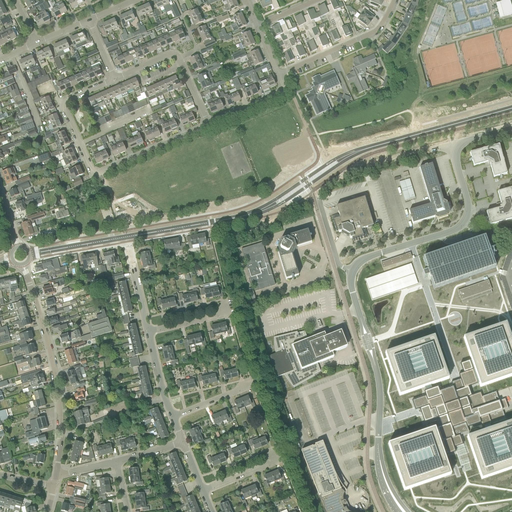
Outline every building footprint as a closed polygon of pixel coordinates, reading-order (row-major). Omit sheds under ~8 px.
[(37,0),(35,1),(34,0),(30,0),(25,3),(28,8),(32,6),(33,9),(35,8),(41,5),(44,3),(45,3),(44,0),(43,0),(42,1),(38,2),(37,0)] [(67,0),(72,9),(78,6),(74,0),(67,0)] [(164,10),(159,0),(158,0),(154,2),(157,9),(154,10),(157,17),(162,15),(162,14),(160,9),(163,8),(164,10)] [(166,0),(159,0),(164,10),(166,13),(172,11),(172,12),(175,19),(178,18),(180,17),(175,5),(170,7),(166,0)] [(274,10),(279,8),(275,0),(265,0),(260,3),(262,9),(272,5),(274,10)] [(337,1),(336,2),(335,0),(333,0),(330,2),(331,5),(328,6),(334,19),(339,17),(336,10),(343,7),(341,3),(338,4),(337,1)] [(381,7),(383,1),(379,0),(369,0),(369,2),(368,4),(378,8),(379,6),(381,7)] [(511,0),(507,0),(499,2),(503,17),(511,14),(511,0)] [(227,12),(238,7),(235,1),(224,6),(224,7),(227,12)] [(66,12),(64,8),(61,2),(55,5),(61,15),(66,12)] [(495,19),(499,18),(494,2),(490,4),(495,19)] [(412,17),(417,6),(408,3),(406,9),(408,9),(406,14),(412,17)] [(328,6),(325,7),(324,4),(318,7),(319,9),(318,9),(320,12),(317,13),(319,18),(326,14),(329,21),(334,19),(328,6)] [(55,18),(61,15),(55,5),(54,6),(53,6),(53,7),(53,8),(53,10),(51,10),(55,18)] [(151,11),(150,9),(148,5),(143,7),(146,15),(148,14),(150,18),(153,17),(158,27),(161,25),(159,22),(157,17),(154,10),(151,11)] [(142,17),(146,15),(143,7),(136,10),(141,21),(144,20),(142,17)] [(368,11),(369,10),(364,7),(362,10),(363,11),(360,15),(370,23),(374,19),(372,17),(374,15),(368,11)] [(190,13),(193,19),(202,15),(199,9),(198,10),(190,13)] [(314,11),(313,12),(312,10),(307,12),(308,15),(305,16),(311,29),(315,27),(312,21),(319,18),(317,13),(315,14),(314,11)] [(49,21),(46,14),(44,11),(43,12),(42,12),(38,13),(44,25),(50,22),(49,21)] [(128,12),(125,13),(125,15),(129,23),(135,20),(131,12),(129,13),(128,12)] [(39,28),(44,25),(38,13),(38,14),(40,17),(34,20),(38,27),(39,28)] [(216,21),(229,16),(227,13),(215,18),(216,19),(216,21)] [(235,24),(244,20),(241,14),(230,19),(231,22),(234,20),(235,24)] [(408,27),(412,17),(406,14),(402,23),(400,22),(400,23),(408,27)] [(126,24),(129,23),(125,15),(119,17),(124,29),(127,27),(126,24)] [(202,15),(193,19),(195,25),(203,22),(201,16),(202,15)] [(305,16),(302,17),(301,15),(295,17),(296,19),(295,19),(299,27),(302,25),(305,32),(311,29),(305,16)] [(367,27),(370,23),(360,15),(357,20),(355,18),(353,21),(357,25),(358,24),(364,28),(365,26),(367,27)] [(218,24),(230,18),(229,16),(216,21),(218,24)] [(347,25),(344,27),(339,17),(334,19),(341,36),(344,35),(345,37),(351,35),(350,33),(351,33),(347,25)] [(338,37),(341,36),(334,19),(329,21),(334,31),(329,33),(332,41),(333,40),(334,42),(339,40),(338,37)] [(111,30),(117,27),(114,20),(108,22),(111,30)] [(234,28),(232,29),(234,33),(240,31),(239,29),(242,28),(246,26),(244,20),(235,24),(236,27),(234,28)] [(282,26),(288,40),(292,38),(289,31),(296,28),(294,23),(292,24),(290,21),(290,22),(289,20),(283,22),(285,25),(282,26)] [(105,32),(111,30),(108,22),(102,25),(103,27),(100,29),(103,37),(106,35),(105,32)] [(141,27),(139,23),(136,24),(139,31),(134,34),(133,33),(135,37),(136,37),(141,34),(144,33),(141,27)] [(401,37),(408,27),(400,23),(397,28),(398,29),(395,33),(401,37)] [(209,28),(208,26),(208,25),(197,30),(200,36),(208,33),(206,29),(207,29),(209,28)] [(282,26),(279,27),(278,25),(272,27),(273,29),(272,30),(274,33),(271,34),(273,38),(275,37),(276,37),(279,35),(282,42),(288,40),(282,26)] [(7,30),(5,31),(10,41),(16,38),(15,37),(18,35),(14,27),(11,29),(10,28),(7,30)] [(324,35),(320,37),(315,27),(311,29),(318,46),(321,45),(322,48),(328,45),(327,43),(328,43),(324,35)] [(5,31),(3,28),(1,29),(1,30),(1,31),(0,31),(0,34),(5,44),(10,41),(5,31)] [(133,33),(127,36),(125,29),(122,31),(126,41),(135,37),(133,33)] [(177,29),(174,30),(175,33),(178,40),(184,38),(183,35),(185,34),(185,33),(183,30),(178,32),(177,29)] [(315,47),(318,46),(311,29),(305,32),(308,39),(305,41),(307,46),(305,47),(306,49),(308,48),(309,51),(310,51),(311,53),(316,50),(315,47)] [(240,43),(252,38),(249,32),(238,37),(240,43)] [(168,33),(162,36),(167,45),(172,43),(169,36),(168,33)] [(172,43),(178,40),(175,33),(169,36),(172,43)] [(211,36),(209,36),(208,33),(200,36),(203,42),(205,41),(205,43),(204,44),(205,48),(215,44),(213,39),(213,40),(211,36)] [(395,46),(401,37),(395,33),(393,37),(391,36),(388,41),(395,46)] [(87,34),(84,36),(83,34),(77,36),(81,47),(91,43),(87,34)] [(75,49),(81,47),(77,36),(71,39),(75,49)] [(161,39),(157,41),(161,48),(167,45),(162,36),(159,37),(161,39)] [(155,51),(161,48),(156,38),(157,39),(151,41),(152,43),(155,51)] [(252,38),(240,43),(240,44),(242,47),(243,49),(250,46),(254,44),(252,38)] [(301,46),(297,48),(292,38),(288,40),(295,56),(298,55),(299,58),(305,55),(304,53),(305,53),(301,46)] [(107,49),(117,45),(115,40),(105,45),(107,49)] [(292,58),(295,56),(288,40),(282,42),(287,52),(281,55),(283,59),(285,58),(286,61),(287,61),(288,63),(293,60),(292,58)] [(69,49),(68,46),(65,41),(60,44),(63,52),(69,49)] [(387,55),(395,46),(388,41),(389,42),(382,50),(387,55)] [(149,53),(155,51),(152,43),(146,46),(149,53)] [(63,52),(60,44),(54,46),(59,58),(65,55),(63,52)] [(146,46),(142,47),(141,45),(139,46),(143,56),(149,53),(146,46)] [(119,49),(119,48),(118,46),(107,51),(109,54),(119,50),(119,49)] [(143,56),(139,46),(140,49),(137,50),(136,48),(133,49),(134,51),(137,58),(140,57),(140,58),(141,58),(143,58),(143,57),(143,56)] [(52,57),(50,53),(48,49),(42,51),(46,59),(49,58),(50,60),(52,58),(52,57)] [(134,51),(131,52),(130,50),(127,51),(131,61),(137,58),(134,51)] [(43,61),(46,59),(42,51),(36,54),(40,64),(43,62),(43,61)] [(126,63),(131,61),(127,51),(127,52),(128,54),(122,56),(126,63)] [(249,62),(260,57),(257,51),(249,55),(246,56),(249,62)] [(192,66),(203,61),(200,55),(190,60),(192,66)] [(374,60),(376,59),(374,55),(362,60),(360,56),(353,59),(355,63),(353,64),(355,68),(352,69),(353,72),(349,73),(350,75),(346,77),(349,84),(353,82),(359,94),(368,90),(363,79),(362,80),(361,78),(364,77),(366,71),(365,69),(367,68),(367,69),(377,65),(374,60)] [(30,56),(25,58),(29,67),(30,70),(36,68),(36,69),(39,68),(36,60),(33,61),(31,57),(30,56)] [(69,66),(78,62),(75,56),(72,57),(74,61),(68,64),(69,66)] [(119,66),(126,63),(122,56),(116,59),(117,60),(114,61),(116,66),(119,64),(119,66)] [(249,62),(246,63),(249,68),(249,69),(251,68),(258,65),(262,63),(260,57),(249,62)] [(25,59),(19,62),(21,67),(23,70),(29,67),(25,58),(25,59)] [(200,62),(203,61),(192,66),(195,72),(206,67),(205,65),(202,66),(200,62)] [(100,72),(103,71),(101,66),(92,70),(95,77),(101,74),(100,72)] [(9,75),(17,72),(14,67),(7,70),(9,75)] [(245,70),(239,73),(239,74),(240,76),(241,77),(243,76),(251,72),(253,71),(251,68),(249,69),(249,68),(245,70)] [(86,72),(85,70),(79,72),(83,82),(89,80),(86,72)] [(89,80),(95,77),(92,70),(86,72),(89,80)] [(309,94),(305,96),(308,103),(310,102),(311,105),(316,116),(331,109),(324,95),(326,92),(340,85),(333,71),(320,77),(319,75),(312,78),(313,82),(312,83),(313,87),(311,88),(312,90),(308,92),(309,94)] [(11,75),(17,73),(17,72),(9,75),(9,76),(7,76),(1,79),(3,83),(13,79),(11,75)] [(83,82),(79,72),(80,74),(78,75),(77,74),(73,75),(78,85),(80,84),(81,84),(82,85),(83,84),(84,83),(83,82)] [(26,85),(29,83),(25,73),(21,74),(23,79),(24,79),(26,85)] [(200,84),(211,79),(209,73),(198,78),(199,80),(198,80),(198,81),(199,83),(200,84)] [(72,87),(78,85),(73,75),(74,77),(68,79),(72,87)] [(272,79),(274,78),(273,75),(265,79),(269,88),(275,85),(272,79)] [(179,78),(176,79),(175,77),(169,80),(174,90),(183,86),(179,77),(179,78)] [(66,90),(72,87),(68,79),(62,82),(63,82),(66,90)] [(134,93),(140,90),(135,79),(129,82),(133,89),(134,93)] [(215,87),(214,85),(211,79),(200,84),(204,92),(208,90),(215,87)] [(265,79),(259,81),(260,84),(263,91),(269,88),(265,79)] [(174,90),(169,80),(163,82),(167,90),(168,92),(168,93),(168,92),(174,90)] [(36,90),(37,87),(34,81),(29,83),(26,85),(30,92),(36,90)] [(66,90),(63,82),(62,82),(56,84),(60,92),(66,90)] [(127,92),(133,89),(129,82),(124,84),(127,92)] [(163,82),(158,85),(161,92),(167,90),(163,82)] [(254,86),(253,83),(247,86),(252,96),(257,93),(254,86)] [(128,96),(127,92),(124,84),(118,87),(121,94),(123,98),(128,96)] [(8,94),(10,93),(18,90),(16,85),(6,89),(8,94)] [(156,98),(162,95),(161,92),(158,85),(152,87),(156,98)] [(247,86),(245,87),(244,85),(240,87),(242,89),(243,91),(246,98),(252,96),(247,86)] [(115,97),(121,94),(118,87),(112,90),(115,97)] [(146,99),(144,100),(146,106),(149,105),(148,103),(148,102),(150,101),(156,98),(152,87),(146,90),(146,92),(144,93),(146,99)] [(12,99),(20,96),(18,90),(10,93),(12,99)] [(109,100),(115,97),(112,90),(106,92),(109,100)] [(236,91),(230,93),(230,94),(234,103),(240,101),(237,94),(237,93),(236,91)] [(106,92),(100,95),(103,102),(105,105),(111,103),(109,100),(106,92)] [(222,92),(219,93),(222,98),(225,97),(225,99),(226,101),(228,106),(234,103),(230,94),(230,93),(227,95),(226,93),(224,95),(222,92)] [(97,105),(98,105),(103,102),(100,95),(94,97),(97,105)] [(24,100),(22,101),(20,96),(12,99),(14,99),(14,100),(13,101),(15,104),(24,100)] [(98,105),(97,105),(94,97),(88,100),(93,110),(99,108),(98,105)] [(41,108),(51,103),(48,98),(40,101),(39,98),(33,101),(32,101),(34,104),(38,102),(41,108)] [(220,101),(219,101),(219,99),(216,100),(217,102),(214,103),(217,111),(223,108),(220,101)] [(17,109),(26,105),(24,100),(15,104),(16,104),(17,109)] [(141,108),(146,106),(144,100),(142,100),(138,102),(141,108)] [(214,103),(212,100),(206,102),(211,113),(217,111),(214,103)] [(50,111),(54,110),(51,103),(41,108),(43,107),(44,110),(42,111),(44,117),(51,114),(50,111)] [(18,115),(28,111),(26,105),(17,109),(18,109),(16,110),(18,115)] [(192,114),(197,112),(195,108),(188,111),(189,112),(184,114),(188,123),(194,121),(192,114)] [(14,123),(30,116),(28,111),(18,115),(19,115),(20,119),(18,120),(16,116),(12,118),(14,123)] [(56,115),(52,116),(51,114),(44,117),(47,123),(49,121),(50,124),(58,121),(59,120),(58,116),(56,116),(56,115)] [(184,114),(178,117),(180,121),(182,126),(188,123),(184,114)] [(30,116),(17,122),(18,123),(19,125),(25,123),(26,125),(33,123),(30,116)] [(167,122),(171,131),(172,131),(173,132),(176,130),(176,129),(177,128),(176,126),(179,125),(177,121),(176,118),(173,119),(167,122)] [(59,121),(50,124),(53,130),(50,131),(52,134),(59,131),(58,131),(57,128),(61,127),(60,124),(61,123),(59,121)] [(167,122),(164,123),(163,121),(160,122),(162,126),(165,134),(171,131),(167,122)] [(26,125),(20,128),(22,133),(26,131),(35,128),(33,123),(26,125)] [(157,129),(155,126),(153,127),(154,130),(151,132),(154,139),(160,136),(157,129)] [(28,138),(38,135),(35,128),(26,131),(22,133),(12,136),(14,139),(27,134),(28,138)] [(154,139),(151,132),(149,128),(143,131),(148,141),(149,141),(150,142),(154,140),(154,139)] [(55,136),(54,136),(57,142),(66,138),(64,132),(59,134),(55,136)] [(138,134),(133,137),(133,139),(137,146),(143,143),(141,139),(139,136),(138,134)] [(4,139),(0,140),(0,146),(2,146),(1,144),(1,143),(9,140),(8,138),(8,137),(4,139)] [(58,149),(56,149),(57,151),(57,152),(63,150),(62,147),(64,146),(69,144),(66,138),(57,142),(58,145),(56,146),(58,149)] [(133,139),(130,140),(129,138),(127,139),(127,140),(131,149),(137,146),(133,139)] [(15,148),(24,145),(22,140),(13,143),(13,144),(15,147),(15,148)] [(126,151),(122,142),(121,142),(115,144),(120,154),(126,151)] [(0,150),(1,151),(0,151),(0,160),(4,159),(3,157),(9,154),(7,150),(13,148),(15,147),(13,144),(12,144),(11,144),(0,148),(0,150)] [(116,146),(113,147),(111,144),(109,145),(114,156),(120,154),(115,144),(116,146)] [(474,167),(486,164),(487,167),(492,166),(494,178),(510,175),(504,145),(471,152),(474,167)] [(63,156),(61,156),(63,160),(66,159),(74,155),(71,149),(67,151),(64,153),(62,153),(63,156)] [(102,161),(108,159),(105,152),(104,149),(98,152),(102,161)] [(102,161),(98,152),(92,155),(93,157),(96,164),(102,161)] [(48,153),(38,157),(40,163),(50,160),(48,153)] [(66,159),(63,160),(66,166),(68,165),(72,163),(76,161),(74,155),(66,159)] [(444,201),(443,201),(432,164),(429,165),(422,167),(419,168),(430,205),(409,211),(413,224),(435,217),(435,218),(437,219),(438,219),(439,222),(449,219),(448,216),(450,213),(452,212),(449,202),(446,203),(446,202),(444,201)] [(82,184),(80,179),(79,176),(82,175),(82,174),(83,174),(80,167),(79,167),(75,168),(74,167),(72,169),(72,170),(69,171),(71,176),(74,175),(76,179),(72,181),(75,187),(78,186),(82,184)] [(14,168),(2,173),(4,179),(10,176),(13,175),(16,174),(14,168)] [(15,178),(14,175),(13,175),(10,176),(4,179),(7,185),(17,181),(15,178)] [(9,192),(9,193),(10,194),(11,195),(12,198),(17,196),(22,194),(21,192),(23,191),(21,188),(29,185),(27,181),(21,184),(17,185),(17,186),(18,188),(16,189),(16,188),(14,189),(9,191),(9,192)] [(493,225),(511,220),(511,188),(498,192),(502,208),(487,212),(489,219),(492,219),(493,225)] [(40,196),(41,196),(40,193),(26,197),(27,200),(15,204),(17,210),(20,209),(21,212),(26,211),(24,206),(34,203),(35,202),(37,203),(40,202),(41,200),(40,196)] [(373,226),(370,215),(365,198),(336,206),(339,215),(338,216),(337,213),(331,215),(336,232),(338,231),(339,233),(342,232),(349,235),(350,239),(352,238),(352,240),(369,235),(366,228),(373,226)] [(58,210),(60,218),(69,216),(67,210),(65,211),(64,208),(58,210)] [(33,222),(45,218),(43,212),(31,216),(28,217),(27,217),(29,222),(22,224),(22,227),(21,228),(22,230),(23,231),(24,231),(31,228),(30,225),(34,224),(33,222)] [(31,228),(24,231),(26,237),(38,233),(36,227),(33,228),(31,228)] [(39,232),(40,238),(55,234),(53,228),(39,232)] [(309,236),(308,230),(287,237),(287,238),(281,240),(277,246),(279,253),(287,280),(291,278),(292,279),(293,280),(293,278),(293,277),(298,276),(299,275),(291,253),(294,248),(311,243),(312,243),(310,237),(311,237),(312,236),(310,235),(309,236)] [(208,239),(205,240),(204,235),(197,236),(199,244),(205,243),(206,246),(209,246),(208,239)] [(191,246),(199,244),(197,236),(190,238),(190,237),(191,242),(188,243),(189,250),(192,249),(191,246)] [(473,241),(424,258),(432,281),(435,288),(496,267),(485,237),(477,239),(473,241)] [(182,244),(179,244),(178,239),(178,240),(172,241),(174,253),(183,251),(182,244)] [(173,253),(174,253),(172,241),(164,242),(163,242),(165,250),(172,249),(173,253)] [(262,243),(241,249),(254,291),(275,285),(262,243)] [(149,253),(152,252),(151,249),(144,250),(145,253),(140,254),(140,255),(140,254),(142,261),(151,259),(149,253)] [(113,252),(112,252),(111,252),(110,253),(108,253),(111,267),(114,266),(114,265),(119,263),(118,257),(115,258),(113,252)] [(108,267),(111,267),(108,253),(103,255),(104,262),(107,262),(108,267)] [(410,253),(381,263),(384,273),(411,264),(413,263),(410,253)] [(98,267),(97,259),(96,254),(89,255),(91,269),(95,268),(94,267),(98,267)] [(91,269),(89,255),(82,256),(84,269),(87,269),(86,267),(90,266),(91,269)] [(56,265),(54,259),(37,264),(38,266),(34,267),(36,273),(43,271),(44,273),(60,268),(59,264),(56,265)] [(154,263),(153,263),(152,259),(151,259),(142,261),(144,268),(143,268),(143,269),(148,267),(149,270),(156,269),(154,263)] [(384,273),(365,280),(372,300),(403,290),(418,284),(414,274),(411,264),(384,273)] [(70,268),(71,268),(70,265),(60,268),(44,273),(45,276),(39,277),(41,283),(51,280),(50,277),(71,272),(70,268)] [(11,289),(9,290),(10,295),(14,294),(13,292),(15,292),(14,290),(17,289),(17,286),(16,278),(9,279),(11,289)] [(53,289),(64,286),(62,279),(48,283),(49,287),(42,289),(44,295),(49,293),(50,295),(54,294),(53,289)] [(488,281),(457,291),(461,303),(492,293),(488,281)] [(218,292),(221,291),(220,285),(210,287),(212,297),(219,296),(218,292)] [(206,299),(212,297),(210,287),(200,289),(202,296),(205,295),(206,299)] [(118,296),(120,296),(127,294),(126,288),(119,290),(117,290),(118,295),(118,296)] [(199,296),(198,292),(198,290),(192,291),(192,292),(188,292),(191,302),(197,301),(197,297),(199,296)] [(184,304),(191,302),(188,292),(179,295),(180,301),(183,300),(184,304)] [(178,302),(177,297),(176,295),(173,296),(173,298),(167,299),(169,307),(175,306),(176,306),(175,302),(178,302)] [(167,299),(160,301),(160,299),(157,299),(159,306),(161,305),(162,309),(169,307),(167,299)] [(16,311),(25,307),(23,302),(17,304),(16,303),(9,305),(11,311),(12,310),(13,313),(16,313),(16,311)] [(17,316),(27,313),(25,307),(16,311),(16,313),(17,316)] [(51,309),(46,310),(48,317),(53,315),(65,312),(69,311),(68,307),(58,311),(55,312),(54,309),(54,308),(51,309)] [(102,314),(96,316),(98,321),(108,318),(104,309),(101,310),(102,314)] [(20,322),(29,319),(27,313),(17,316),(19,321),(20,322)] [(56,317),(54,318),(49,319),(51,325),(65,321),(69,320),(68,316),(57,320),(56,317)] [(92,338),(112,332),(108,318),(96,322),(88,325),(92,338)] [(19,321),(15,322),(16,325),(18,324),(20,329),(21,328),(31,325),(29,319),(20,322),(19,322),(19,321)] [(229,328),(226,329),(225,323),(225,324),(218,326),(220,336),(224,335),(224,333),(226,332),(227,335),(231,335),(229,328)] [(434,337),(385,354),(399,396),(424,387),(425,391),(424,392),(425,396),(412,401),(415,411),(419,409),(424,423),(438,418),(441,426),(436,428),(435,429),(435,428),(388,444),(404,491),(451,475),(444,456),(445,455),(446,456),(455,452),(454,448),(463,445),(460,436),(469,432),(467,428),(480,424),(482,428),(484,428),(485,431),(467,437),(481,479),(511,468),(511,421),(491,429),(490,425),(505,420),(502,411),(508,409),(505,399),(496,402),(495,398),(497,397),(496,392),(482,397),(481,392),(471,395),(469,387),(478,384),(477,383),(479,383),(480,387),(511,376),(511,342),(506,324),(463,338),(471,361),(470,361),(460,364),(463,373),(458,375),(460,379),(451,382),(452,387),(440,391),(438,387),(432,389),(430,385),(448,379),(434,337)] [(67,326),(60,328),(59,325),(52,327),(54,334),(56,333),(56,334),(61,333),(60,332),(68,329),(67,326)] [(215,337),(220,336),(218,326),(211,327),(212,332),(209,333),(211,339),(214,339),(213,336),(215,335),(215,337)] [(76,339),(80,338),(78,331),(59,337),(62,344),(65,342),(66,344),(70,343),(69,341),(76,339)] [(275,354),(268,357),(277,378),(283,375),(285,378),(289,384),(293,388),(314,376),(313,375),(320,371),(317,363),(334,357),(332,352),(334,351),(335,352),(348,347),(341,331),(329,336),(329,337),(326,338),(324,333),(308,339),(305,332),(297,334),(297,332),(273,338),(274,342),(274,350),(275,354)] [(20,342),(18,342),(19,346),(26,344),(26,342),(29,341),(30,341),(30,340),(33,340),(31,332),(26,333),(18,335),(20,342)] [(206,345),(205,344),(204,339),(201,339),(200,334),(200,335),(193,337),(195,345),(202,343),(203,346),(206,345)] [(0,344),(10,342),(8,335),(5,335),(0,336),(0,344)] [(195,345),(193,337),(186,338),(187,343),(188,346),(195,345)] [(75,349),(85,345),(84,342),(71,346),(72,349),(64,352),(66,358),(75,356),(77,355),(75,349)] [(171,347),(174,347),(173,343),(167,344),(167,347),(162,349),(163,349),(164,356),(172,354),(171,347)] [(31,344),(27,346),(26,344),(19,346),(12,348),(13,352),(20,350),(20,352),(24,351),(25,356),(36,353),(34,344),(31,345),(31,344)] [(142,354),(141,354),(140,348),(132,350),(133,353),(131,354),(131,357),(142,354)] [(177,360),(174,361),(172,354),(164,356),(166,363),(171,362),(171,365),(178,363),(177,360)] [(76,359),(75,356),(66,358),(69,365),(76,363),(79,362),(78,358),(76,359)] [(30,369),(40,366),(38,359),(31,361),(32,364),(29,365),(30,369)] [(79,369),(81,368),(80,365),(73,367),(74,370),(73,370),(73,371),(67,373),(69,380),(82,375),(79,369)] [(237,373),(240,372),(239,366),(236,366),(236,369),(229,370),(231,378),(238,377),(237,373)] [(229,369),(223,371),(222,367),(219,368),(221,377),(224,376),(225,380),(231,378),(229,370),(229,369)] [(39,371),(20,377),(21,381),(24,380),(25,384),(29,382),(33,381),(36,380),(43,378),(44,377),(44,375),(42,375),(42,374),(40,375),(39,371)] [(212,373),(208,375),(210,383),(216,382),(217,382),(216,378),(219,378),(217,371),(214,372),(214,374),(212,375),(212,373)] [(82,375),(69,380),(71,386),(78,384),(77,381),(83,379),(82,375)] [(203,385),(210,383),(208,375),(203,376),(203,377),(201,378),(201,375),(198,376),(199,382),(202,382),(203,385)] [(197,383),(196,378),(195,376),(192,377),(192,378),(186,380),(186,381),(188,389),(195,387),(195,388),(195,387),(194,384),(197,383)] [(31,387),(27,388),(27,389),(28,392),(44,387),(43,383),(45,383),(43,378),(36,380),(33,381),(29,382),(31,387)] [(179,380),(176,381),(178,388),(180,387),(181,391),(182,391),(182,390),(188,389),(186,381),(180,383),(179,380)] [(84,392),(83,386),(79,387),(76,388),(78,394),(74,395),(76,402),(84,399),(82,393),(84,392)] [(32,402),(43,398),(41,391),(33,393),(35,401),(32,402)] [(322,433),(331,430),(317,394),(310,397),(312,404),(315,403),(316,406),(316,405),(319,415),(316,416),(322,433)] [(252,400),(250,401),(248,396),(247,397),(248,397),(241,400),(244,408),(251,405),(252,408),(255,407),(252,400)] [(37,408),(45,406),(43,398),(32,402),(33,407),(37,407),(37,408),(30,410),(31,413),(38,411),(37,408)] [(84,408),(97,405),(95,399),(83,403),(84,408)] [(299,401),(307,423),(308,422),(307,420),(310,419),(304,399),(299,401)] [(238,411),(244,408),(241,400),(234,402),(236,407),(233,408),(236,415),(239,413),(238,411)] [(156,409),(157,409),(157,408),(149,412),(151,417),(159,414),(156,409)] [(87,413),(88,413),(87,409),(80,410),(81,412),(73,413),(75,420),(88,416),(87,413)] [(230,415),(227,416),(225,411),(225,412),(218,415),(221,422),(228,420),(229,423),(232,421),(230,415)] [(154,423),(161,420),(159,414),(151,417),(150,418),(150,416),(146,418),(147,421),(150,419),(151,420),(153,420),(154,423)] [(215,425),(221,422),(218,415),(212,417),(211,417),(215,425)] [(78,426),(90,423),(88,416),(75,420),(76,420),(78,426)] [(107,416),(93,422),(94,425),(94,426),(108,420),(107,416)] [(38,431),(47,429),(44,417),(29,421),(32,432),(25,433),(26,439),(34,436),(39,435),(38,431)] [(386,424),(388,432),(410,426),(409,422),(412,421),(411,417),(386,424)] [(156,428),(163,425),(161,420),(154,423),(156,428)] [(197,429),(200,427),(199,424),(193,427),(194,429),(189,431),(189,432),(190,431),(192,438),(200,435),(197,429)] [(157,435),(166,431),(163,425),(156,428),(155,429),(154,428),(151,429),(152,432),(155,431),(157,435)] [(297,441),(302,439),(298,428),(296,428),(298,434),(297,435),(294,429),(292,430),(297,441)] [(168,436),(166,431),(157,435),(159,434),(161,439),(168,437),(168,436)] [(266,441),(269,440),(266,433),(263,435),(264,437),(258,440),(261,447),(267,444),(267,445),(266,441)] [(42,442),(46,441),(44,435),(34,438),(34,436),(26,439),(21,440),(22,444),(29,442),(30,446),(37,444),(37,445),(43,444),(42,442)] [(134,442),(137,442),(136,435),(133,436),(133,439),(126,440),(128,449),(135,447),(135,448),(136,448),(134,442)] [(195,445),(203,442),(200,435),(192,438),(195,445)] [(258,440),(257,437),(248,441),(250,447),(253,446),(254,450),(255,450),(255,449),(261,447),(258,440)] [(126,440),(126,441),(125,438),(116,440),(117,447),(120,446),(121,451),(122,451),(121,451),(128,449),(126,440)] [(114,447),(113,443),(113,441),(109,442),(110,444),(103,446),(105,455),(112,453),(113,453),(111,448),(114,447)] [(82,443),(80,443),(75,442),(73,448),(81,450),(82,443)] [(248,448),(246,443),(245,442),(242,443),(243,445),(237,448),(240,455),(246,453),(247,453),(245,449),(248,448)] [(341,489),(340,489),(322,443),(302,451),(319,495),(320,495),(321,498),(320,498),(324,508),(323,509),(324,511),(349,511),(350,511),(348,511),(347,510),(346,509),(346,508),(345,505),(345,504),(346,504),(346,503),(346,502),(345,501),(344,501),(343,501),(343,499),(343,498),(343,496),(343,495),(344,494),(344,493),(341,489)] [(103,446),(96,448),(96,445),(93,446),(94,452),(97,452),(98,457),(98,456),(105,455),(103,446)] [(237,448),(236,447),(230,450),(229,448),(227,449),(230,456),(232,454),(234,458),(240,455),(237,448)] [(0,464),(4,463),(3,460),(10,458),(8,448),(2,450),(1,450),(2,453),(1,453),(0,452),(0,464)] [(79,457),(81,450),(73,448),(72,455),(79,457)] [(227,457),(225,452),(225,450),(221,452),(223,455),(217,457),(219,464),(226,461),(225,458),(227,457)] [(175,453),(167,456),(169,462),(177,459),(175,453)] [(33,455),(32,456),(32,454),(22,456),(24,461),(29,460),(31,460),(33,460),(32,465),(37,466),(37,463),(40,464),(40,463),(43,464),(44,455),(38,454),(37,456),(34,457),(33,455)] [(78,464),(79,457),(72,455),(70,462),(78,464)] [(217,457),(210,459),(209,456),(206,458),(209,464),(212,463),(213,467),(213,466),(219,464),(217,457)] [(171,468),(179,464),(177,459),(169,462),(170,467),(171,468)] [(171,474),(182,470),(179,464),(171,468),(170,467),(167,468),(168,471),(170,470),(171,474)] [(138,468),(141,468),(140,465),(134,466),(134,469),(129,469),(129,470),(130,477),(139,475),(138,468)] [(176,479),(184,476),(182,470),(171,474),(172,475),(174,474),(175,478),(176,479)] [(282,475),(280,476),(278,471),(277,471),(271,474),(274,482),(281,479),(282,482),(285,481),(282,475)] [(267,485),(274,482),(271,474),(264,477),(264,476),(266,481),(263,482),(266,489),(269,488),(267,485)] [(143,482),(140,483),(139,475),(130,477),(131,484),(136,483),(136,486),(143,485),(143,482)] [(186,481),(184,476),(176,479),(175,478),(172,479),(173,482),(175,481),(177,485),(187,481),(186,481)] [(108,479),(103,479),(102,477),(95,478),(96,481),(99,481),(100,487),(108,486),(107,479),(108,479)] [(67,486),(67,487),(73,489),(74,488),(82,491),(83,490),(84,485),(74,482),(74,483),(68,482),(67,486)] [(67,486),(66,486),(65,490),(66,490),(65,495),(73,497),(74,495),(76,495),(77,490),(73,489),(67,487),(67,486)] [(110,493),(108,486),(100,487),(97,488),(98,495),(99,498),(105,497),(105,494),(110,493)] [(259,489),(257,490),(255,486),(254,486),(255,486),(248,489),(252,499),(256,497),(255,495),(257,494),(259,497),(262,496),(259,489)] [(252,499),(248,489),(241,492),(241,491),(244,499),(251,497),(252,499)] [(148,493),(150,493),(149,490),(144,490),(139,491),(140,494),(135,495),(136,502),(144,501),(143,494),(148,493)] [(192,496),(182,500),(184,504),(185,505),(194,501),(192,496)] [(15,507),(14,510),(19,511),(23,500),(17,498),(15,507)] [(227,502),(230,501),(229,498),(223,501),(224,503),(219,505),(219,506),(220,505),(222,511),(230,509),(227,502)] [(148,508),(145,508),(144,501),(136,502),(137,509),(142,509),(142,511),(149,510),(148,508)] [(187,511),(197,507),(194,501),(185,505),(184,504),(182,505),(183,508),(185,507),(187,511)] [(83,508),(84,505),(73,502),(72,505),(63,503),(61,511),(64,511),(67,511),(69,509),(73,510),(75,506),(83,508)] [(109,505),(104,505),(103,502),(96,504),(97,507),(100,507),(100,511),(108,511),(109,511),(108,505),(109,505)] [(35,511),(35,507),(31,508),(30,504),(26,503),(25,506),(26,511),(35,511)]
